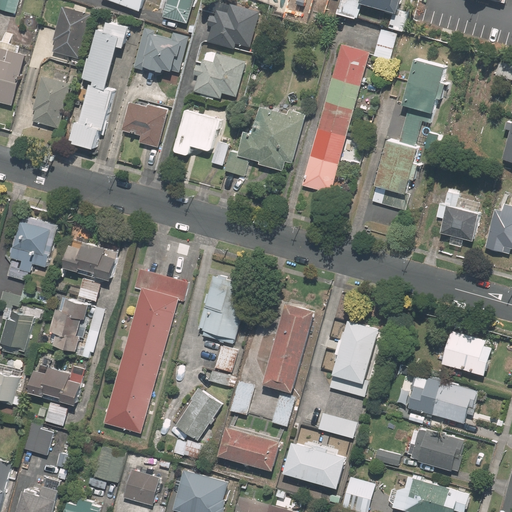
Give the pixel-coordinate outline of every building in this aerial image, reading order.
[(21,13),(24,0),(2,0),(0,7),(21,13)] [(119,0),(150,8),(151,0),(119,0)] [(193,21),(198,0),(171,0),(168,14),(193,21)] [(255,46),(264,10),(226,0),(223,0),(220,14),(214,13),(211,22),(217,24),(212,40),(240,47),(242,42),(255,46)] [(406,12),(409,0),(366,0),(366,2),(406,12)] [(84,55),(96,10),(69,3),(57,48),(84,55)] [(114,29),(105,26),(91,76),(101,78),(90,119),(85,118),(79,138),(104,145),(120,87),(116,85),(128,43),(132,44),(137,24),(117,18),(114,29)] [(176,34),(150,27),(139,65),(151,68),(152,65),(171,70),(173,66),(184,69),(194,36),(177,31),(176,34)] [(395,60),(403,32),(386,27),(378,56),(395,60)] [(5,39),(0,37),(0,85),(1,86),(0,88),(0,100),(18,106),(33,52),(24,49),(26,44),(13,41),(15,34),(7,32),(5,39)] [(376,51),(348,43),(306,184),(335,192),(376,51)] [(251,59),(210,47),(207,59),(204,58),(200,73),(204,74),(199,90),(227,98),(229,91),(241,95),(251,59)] [(454,65),(423,56),(410,104),(413,105),(404,138),(396,136),(378,201),(410,210),(420,175),(424,176),(428,160),(425,159),(428,147),(441,151),(446,133),(435,130),(441,110),(445,97),(451,99),(456,82),(450,81),(454,65)] [(511,61),(504,59),(499,74),(511,77),(511,61)] [(77,82),(47,74),(38,108),(41,109),(38,120),(65,127),(77,82)] [(172,108),(136,99),(129,127),(147,132),(145,141),(162,145),(172,108)] [(245,151),(236,148),(230,169),(249,175),(254,157),(266,160),(266,162),(291,169),(293,161),(300,163),(313,114),(277,104),(271,126),(264,124),(261,136),(251,133),(245,151)] [(228,118),(192,108),(181,149),(197,154),(200,143),(219,148),(222,138),(228,118)] [(234,141),(222,138),(219,148),(216,161),(227,165),(234,141)] [(488,207),(461,200),(464,191),(451,188),(448,202),(444,201),(441,216),(451,218),(448,231),(480,239),(488,207)] [(511,199),(504,197),(491,245),(511,250),(511,199)] [(62,221),(28,212),(11,275),(32,280),(37,262),(51,265),(62,221)] [(90,244),(78,241),(73,263),(119,274),(125,250),(115,248),(116,244),(92,238),(90,244)] [(137,287),(145,289),(108,420),(146,431),(183,297),(186,298),(191,280),(143,267),(137,287)] [(256,280),(219,270),(206,324),(209,324),(207,332),(241,341),(256,280)] [(71,283),(70,288),(60,327),(64,328),(61,342),(84,347),(97,298),(101,299),(105,282),(86,277),(84,286),(71,283)] [(323,307),(289,298),(268,379),(302,388),(323,307)] [(41,311),(20,305),(11,340),(33,346),(41,311)] [(98,351),(110,308),(99,305),(86,354),(92,356),(94,350),(98,351)] [(322,366),(340,371),(336,385),(366,394),(388,324),(357,314),(355,323),(336,317),(330,337),(343,341),(342,347),(329,344),(322,366)] [(493,335),(458,326),(450,360),(492,371),(499,346),(491,344),(493,335)] [(244,348),(224,342),(214,381),(234,386),(244,348)] [(58,358),(42,354),(33,386),(48,390),(40,416),(68,424),(73,405),(68,404),(70,396),(83,399),(92,367),(78,363),(76,369),(57,364),(58,358)] [(31,363),(6,356),(0,376),(0,397),(20,403),(31,363)] [(485,385),(435,372),(432,380),(418,376),(411,403),(475,420),(485,385)] [(259,383),(244,378),(236,407),(251,411),(259,383)] [(230,398),(205,382),(180,421),(205,437),(230,398)] [(300,393),(283,389),(275,420),(292,424),(300,393)] [(359,418),(326,409),(321,427),(354,436),(359,418)] [(58,429),(35,422),(28,446),(51,453),(58,429)] [(289,437),(235,422),(227,453),(281,468),(289,437)] [(472,438),(419,422),(410,454),(463,470),(472,438)] [(354,453),(351,452),(354,439),(331,433),(328,446),(299,439),(291,470),(346,484),(354,453)] [(213,442),(181,435),(177,450),(209,458),(213,442)] [(132,448),(107,441),(95,485),(111,489),(114,478),(123,480),(132,448)] [(406,453),(381,447),(377,459),(402,466),(406,453)] [(0,511),(2,511),(17,461),(0,456),(0,511)] [(167,473),(136,465),(129,495),(159,503),(167,473)] [(176,507),(195,511),(224,511),(233,480),(186,468),(176,507)] [(482,492),(408,471),(399,503),(429,511),(460,511),(462,507),(476,511),(482,492)] [(382,481),(355,474),(347,504),(362,508),(375,511),(382,481)] [(46,492),(29,487),(22,511),(58,511),(66,486),(49,481),(46,492)] [(305,511),(245,495),(240,511),(305,511)] [(103,511),(105,506),(72,497),(68,511),(103,511)]
